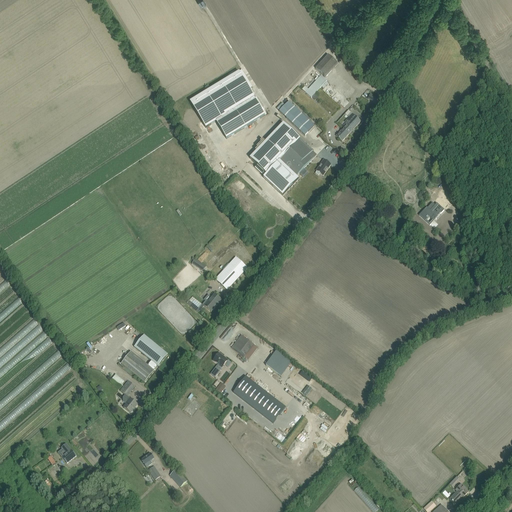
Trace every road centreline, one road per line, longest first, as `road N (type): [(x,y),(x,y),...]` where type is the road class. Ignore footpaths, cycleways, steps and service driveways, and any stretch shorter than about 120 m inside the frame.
road 1 (unclassified): [(58,511),(144,425),(310,216),(358,149),(436,0)]
road 2 (track): [(386,97),(359,81),(308,0)]
road 3 (unclassified): [(511,105),(447,0)]
